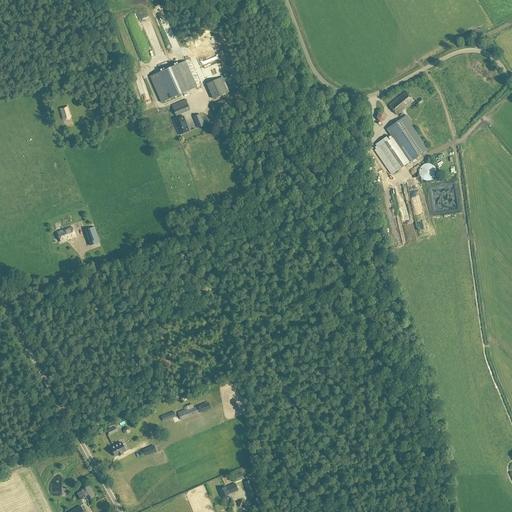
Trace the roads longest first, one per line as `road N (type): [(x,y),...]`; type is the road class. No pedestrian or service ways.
road 1 (track): [(2,305),(190,263),(212,210),(245,190),(228,145),(286,153),(330,177),(357,168)]
road 2 (unclassified): [(511,80),(475,50),(372,95),(340,91),(313,70),(286,0)]
road 3 (unclassified): [(120,511),(0,301)]
